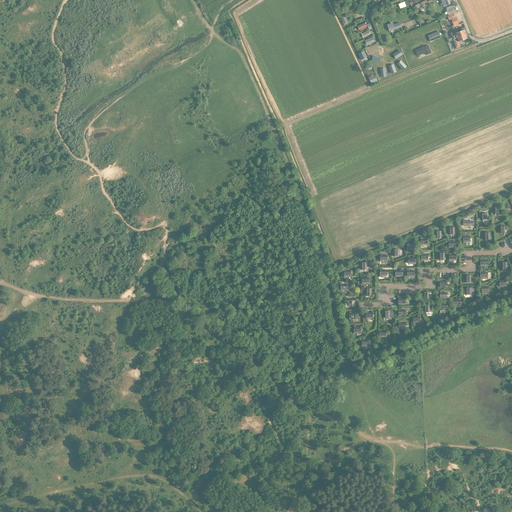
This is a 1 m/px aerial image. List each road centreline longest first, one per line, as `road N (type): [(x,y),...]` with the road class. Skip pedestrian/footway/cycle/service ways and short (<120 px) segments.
road 1 (unknown): [(64,0),(52,38),(65,85),(56,127),(70,152),(94,166),(128,226),(164,226),(161,261),(176,288),(249,315),(290,358),(269,420),(285,467),(320,511)]
road 2 (track): [(0,504),(116,478),(166,481),(197,511)]
road 3 (track): [(511,452),(363,439),(322,415)]
road 4 (unknown): [(87,162),(85,130),(101,108),(186,58),(212,31)]
